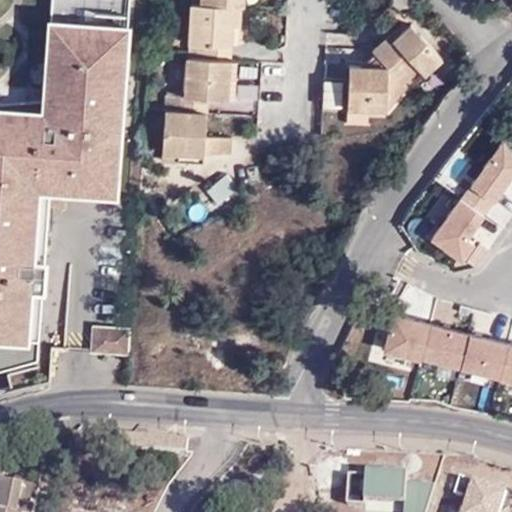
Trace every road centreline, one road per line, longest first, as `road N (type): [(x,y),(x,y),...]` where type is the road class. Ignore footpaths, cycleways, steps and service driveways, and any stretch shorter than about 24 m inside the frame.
road 1 (residential): [(369,247),(380,220),(511,56)]
road 2 (tertiary): [(226,414),(60,400),(0,422)]
road 3 (tertiary): [(301,420),(445,421),(511,439)]
road 4 (residential): [(301,420),(369,247)]
road 5 (residential): [(369,247),(498,294),(511,259)]
